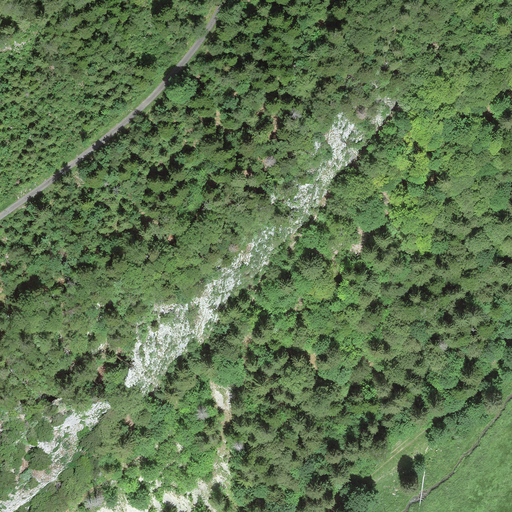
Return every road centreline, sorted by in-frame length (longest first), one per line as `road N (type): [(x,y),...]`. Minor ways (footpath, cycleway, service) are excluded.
road 1 (track): [(71,511),(164,427),(209,356),(402,107),(457,0)]
road 2 (track): [(0,218),(148,102),(226,0)]
